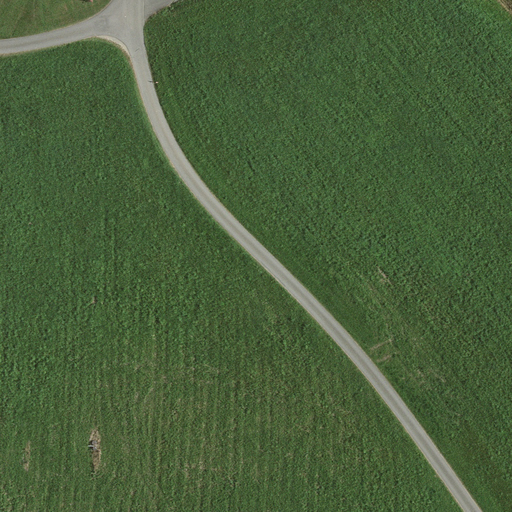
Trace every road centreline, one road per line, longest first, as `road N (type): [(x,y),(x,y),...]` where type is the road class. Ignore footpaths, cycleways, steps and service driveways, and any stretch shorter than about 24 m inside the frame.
road 1 (track): [(133,19),(154,114),(184,171),(349,345),(473,511)]
road 2 (track): [(133,19),(0,47)]
